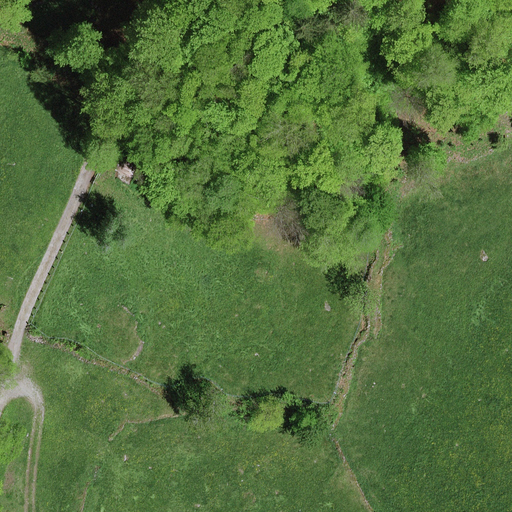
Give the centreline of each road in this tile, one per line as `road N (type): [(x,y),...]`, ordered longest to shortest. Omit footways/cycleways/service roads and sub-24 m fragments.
road 1 (track): [(233,0),(197,63),(103,147),(18,328),(0,386)]
road 2 (track): [(32,511),(40,391),(37,375),(9,353)]
road 3 (track): [(127,118),(157,42),(157,0)]
